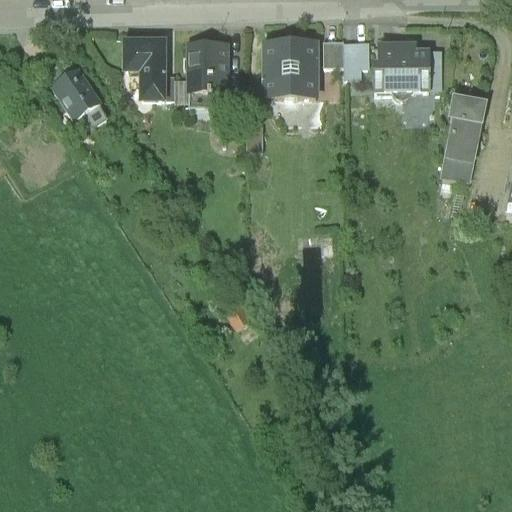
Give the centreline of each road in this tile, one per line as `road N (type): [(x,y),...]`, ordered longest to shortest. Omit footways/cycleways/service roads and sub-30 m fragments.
road 1 (residential): [(0,35),(365,24)]
road 2 (unclassified): [(365,24),(511,25)]
